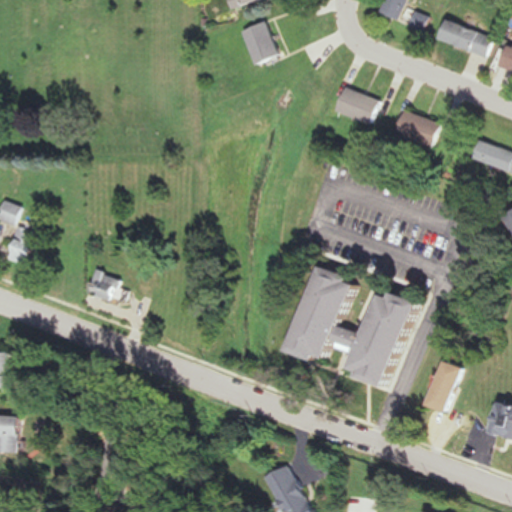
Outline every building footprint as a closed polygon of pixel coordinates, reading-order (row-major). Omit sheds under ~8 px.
[(391,0),(387,13),(406,20),(412,0),(391,0)] [(416,26),(430,30),(435,12),(421,9),(416,26)] [(481,22),(470,19),(468,24),(452,19),(445,41),(491,56),(497,37),(478,30),(481,22)] [(249,31),(263,65),(287,56),(273,22),(249,31)] [(391,100),(356,87),(347,112),(381,125),(391,100)] [(405,136),(441,147),(449,122),(413,111),(405,136)] [(511,170),(511,149),(486,142),(480,161),(511,170)] [(29,207),(10,200),(3,220),(22,226),(29,207)] [(50,237),(26,228),(14,259),(38,268),(50,237)] [(304,353),(338,363),(342,347),(365,354),(361,370),(370,373),(368,379),(398,388),(424,302),(400,295),(400,298),(386,294),(375,335),(366,332),(375,301),(364,298),(369,280),(328,268),(304,353)] [(95,293),(120,304),(130,279),(105,269),(95,293)] [(20,354),(0,353),(0,379),(5,380),(5,389),(20,389),(20,354)] [(469,367),(449,362),(436,408),(457,413),(469,367)] [(493,411),(489,432),(511,437),(511,403),(503,402),(500,412),(493,411)] [(2,453),(28,454),(29,415),(0,413),(0,445),(2,445),(2,453)] [(273,479),(288,511),(320,511),(299,467),(273,479)]
